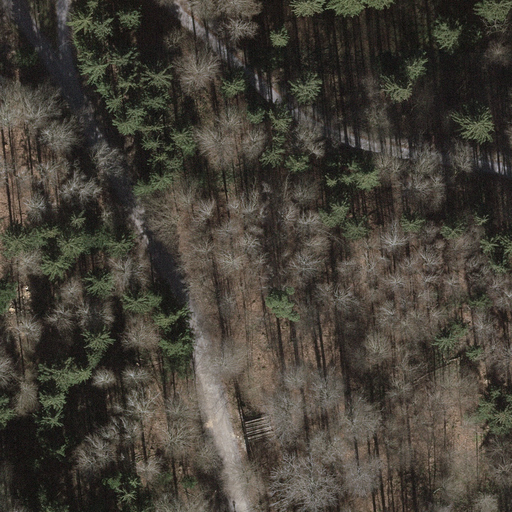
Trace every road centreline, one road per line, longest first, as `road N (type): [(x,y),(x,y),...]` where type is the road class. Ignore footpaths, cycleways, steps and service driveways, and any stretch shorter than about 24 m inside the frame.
road 1 (track): [(243,511),(184,304),(66,83)]
road 2 (track): [(165,0),(260,87),(329,133),(511,171)]
